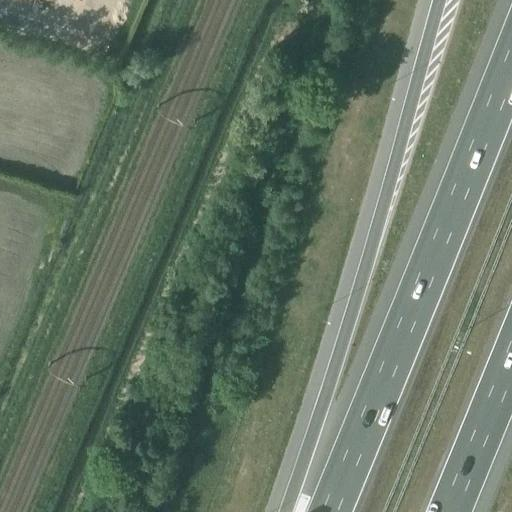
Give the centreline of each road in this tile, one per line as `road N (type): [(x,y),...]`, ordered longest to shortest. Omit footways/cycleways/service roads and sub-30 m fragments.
road 1 (motorway): [(440,0),(287,511)]
road 2 (motorway): [(511,62),(329,511)]
road 3 (motorway): [(448,511),(511,358)]
